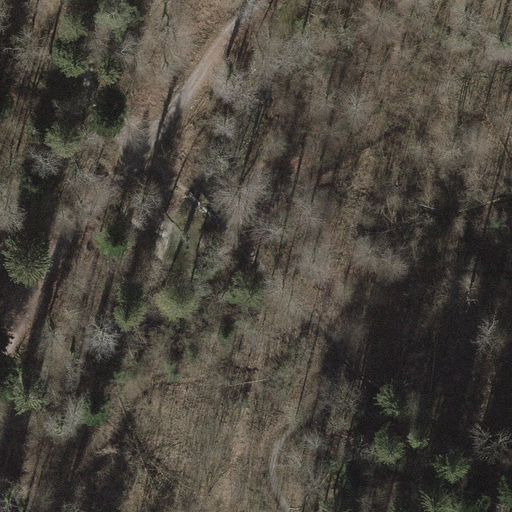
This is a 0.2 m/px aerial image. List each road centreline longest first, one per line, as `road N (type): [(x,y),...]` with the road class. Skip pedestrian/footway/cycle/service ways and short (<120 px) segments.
road 1 (track): [(0,352),(57,243),(139,152)]
road 2 (track): [(139,152),(228,25),(255,0)]
road 3 (track): [(139,152),(84,87),(84,44),(125,0)]
